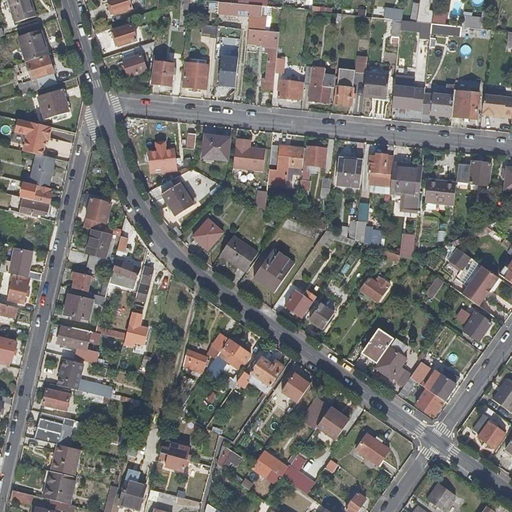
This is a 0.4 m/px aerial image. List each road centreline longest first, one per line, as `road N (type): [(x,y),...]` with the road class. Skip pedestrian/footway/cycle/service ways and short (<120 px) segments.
road 1 (tertiary): [(433,442),(247,317),(175,258),(139,207),(99,101)]
road 2 (residential): [(0,510),(99,101)]
road 3 (residential): [(99,101),(511,146)]
road 4 (residential): [(511,334),(433,442)]
